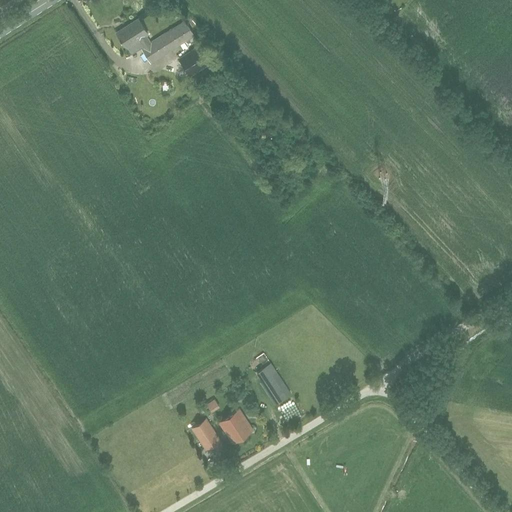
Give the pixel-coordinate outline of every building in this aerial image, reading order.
[(150,63),(194,35),(185,21),(151,43),(146,35),(148,34),(138,19),(117,33),(126,48),(138,40),(143,48),(141,49),(150,63)] [(211,62),(201,46),(179,59),(190,75),(211,62)] [(290,393),(277,372),(265,380),(279,401),(290,393)] [(217,399),(208,405),(212,410),(221,405),(217,399)] [(239,409),(219,422),(233,442),(252,430),(239,409)] [(206,448),(219,439),(205,418),(192,427),(206,448)]
